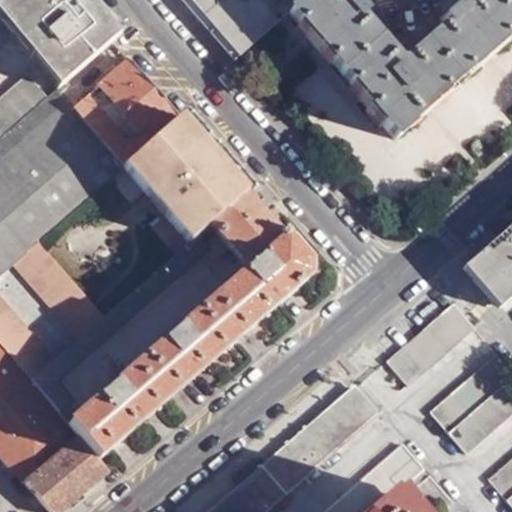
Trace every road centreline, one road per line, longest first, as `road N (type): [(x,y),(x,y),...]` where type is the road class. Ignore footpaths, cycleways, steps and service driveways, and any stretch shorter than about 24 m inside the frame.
road 1 (residential): [(133,0),(387,289)]
road 2 (tertiary): [(387,289),(126,511)]
road 3 (unknown): [(329,338),(481,511)]
road 4 (tertiary): [(511,179),(387,289)]
